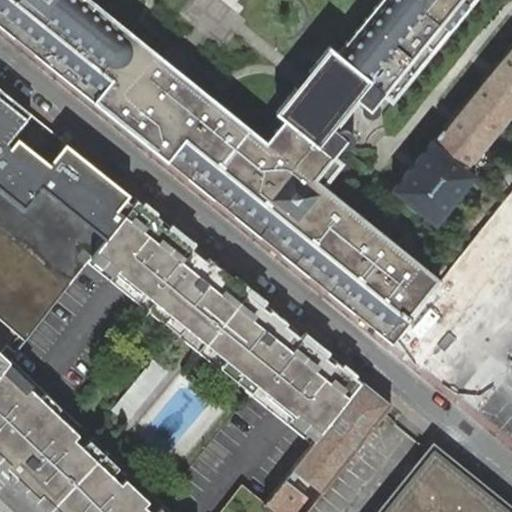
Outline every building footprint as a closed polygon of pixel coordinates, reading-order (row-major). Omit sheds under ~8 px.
[(0,0),(0,24),(382,333),(393,342),(442,281),(319,183),(339,160),(331,154),(339,145),(342,147),(347,147),(351,145),(353,142),(354,138),(352,133),(349,130),(345,129),(341,130),(337,133),(329,125),(340,110),(353,95),(362,102),(362,106),(363,109),(366,112),(369,114),(373,113),(376,112),(379,109),(380,105),(377,98),(384,89),(392,95),(463,0),(379,0),(337,52),(330,46),(318,60),(317,60),(316,61),(302,78),(287,96),(288,97),(277,111),(284,118),(266,140),(173,64),(93,0),(0,0)] [(511,114),(511,42),(413,165),(392,190),(435,225),(476,175),(468,168),(511,114)] [(0,151),(14,134),(31,112),(0,86),(0,151)] [(37,120),(29,136),(48,146),(57,130),(37,120)] [(47,160),(14,134),(0,151),(0,370),(10,358),(87,260),(136,197),(93,163),(63,139),(47,160)] [(136,197),(87,260),(312,444),(362,381),(303,333),(300,336),(294,331),(293,330),(292,330),(291,329),(290,329),(287,330),(286,330),(285,331),(284,331),(284,332),(280,329),(287,320),(270,307),(209,257),(202,266),(198,262),(199,262),(199,260),(200,259),(200,257),(200,256),(199,255),(198,253),(197,252),(191,247),(194,244),(189,240),(188,240),(136,197)] [(511,245),(435,341),(442,365),(511,420),(511,245)] [(172,511),(10,358),(0,370),(0,458),(56,511),(172,511)] [(153,361),(114,407),(127,418),(166,372),(153,361)] [(265,503),(276,511),(305,511),(390,404),(362,381),(312,444),(265,503)]
